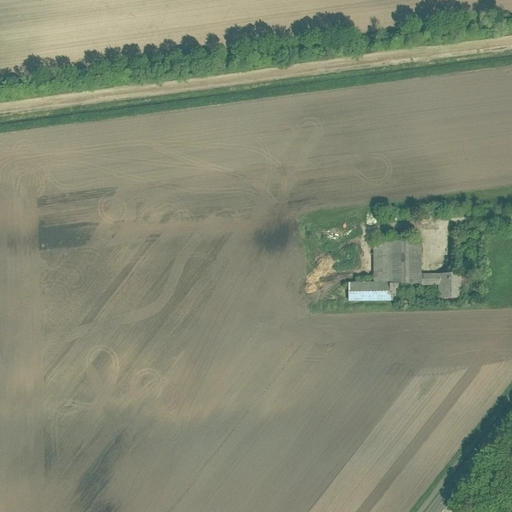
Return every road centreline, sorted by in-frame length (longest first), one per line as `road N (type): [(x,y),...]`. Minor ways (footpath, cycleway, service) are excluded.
road 1 (track): [(0,110),(511,42)]
road 2 (tertiary): [(511,417),(438,511)]
